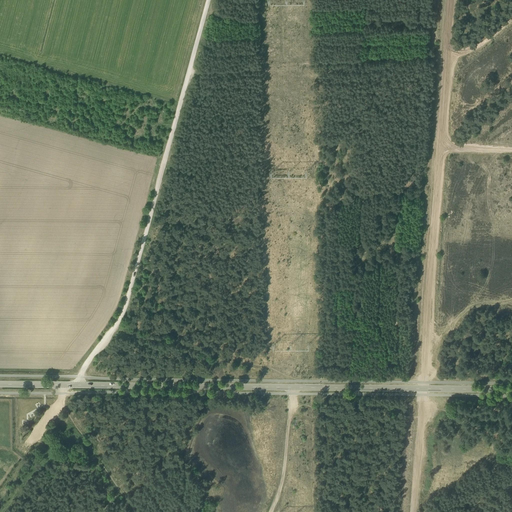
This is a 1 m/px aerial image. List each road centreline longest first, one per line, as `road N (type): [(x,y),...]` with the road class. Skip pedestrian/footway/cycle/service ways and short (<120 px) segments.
road 1 (secondary): [(511,391),(0,384)]
road 2 (track): [(208,0),(121,318),(63,393)]
road 3 (track): [(450,0),(422,400)]
road 4 (track): [(268,511),(282,473),(291,393)]
